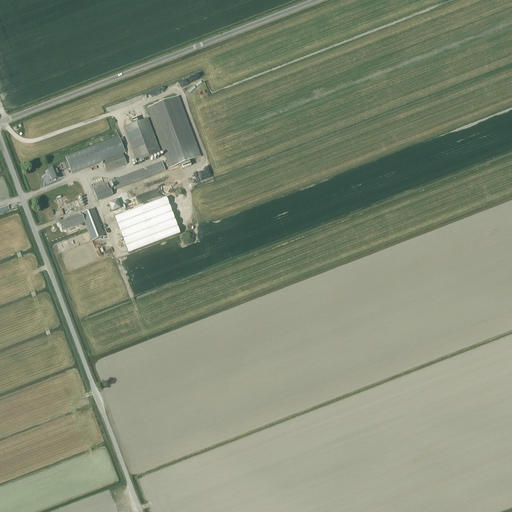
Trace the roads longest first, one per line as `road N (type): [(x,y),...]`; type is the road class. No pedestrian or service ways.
road 1 (unclassified): [(139,511),(0,137)]
road 2 (tertiary): [(0,122),(317,0)]
